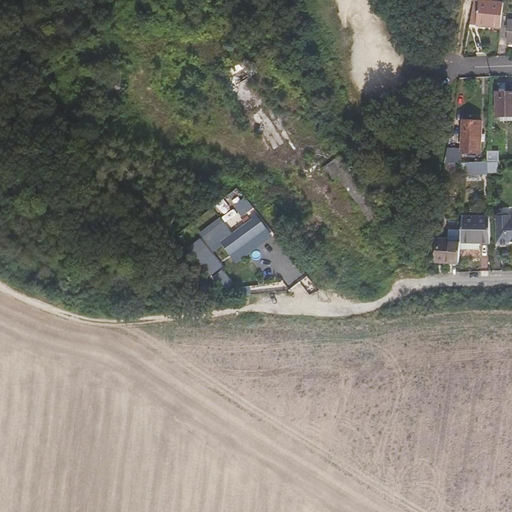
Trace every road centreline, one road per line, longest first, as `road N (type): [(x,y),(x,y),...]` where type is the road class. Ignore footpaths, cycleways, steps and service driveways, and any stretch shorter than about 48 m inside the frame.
road 1 (track): [(101,321),(418,511)]
road 2 (residential): [(212,314),(356,309),(394,285),(511,282)]
road 3 (track): [(239,148),(194,145),(166,131),(146,69),(173,53),(197,54),(220,122)]
road 4 (track): [(220,122),(239,148),(275,166),(295,159),(370,264),(409,285)]
road 5 (track): [(212,314),(82,319),(0,284)]
